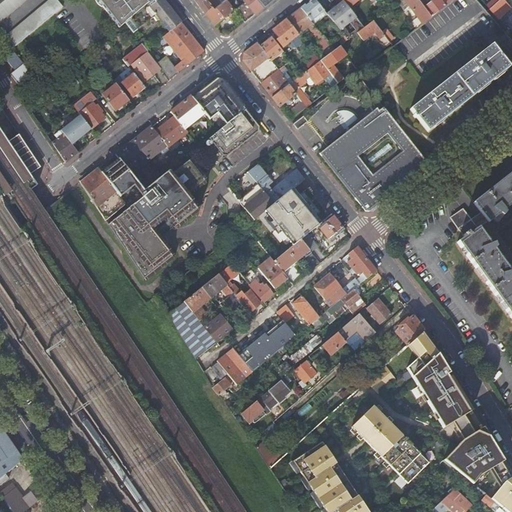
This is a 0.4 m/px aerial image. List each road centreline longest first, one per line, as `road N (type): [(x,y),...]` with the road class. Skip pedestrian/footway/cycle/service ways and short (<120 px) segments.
road 1 (residential): [(366,230),(222,54)]
road 2 (residential): [(366,230),(204,361)]
road 3 (tertiary): [(65,177),(222,54)]
road 4 (residential): [(420,301),(281,423)]
road 5 (residential): [(511,119),(368,234)]
road 6 (residential): [(511,441),(420,301)]
road 7 (secondary): [(10,402),(84,511)]
road 8 (residential): [(65,177),(0,75)]
